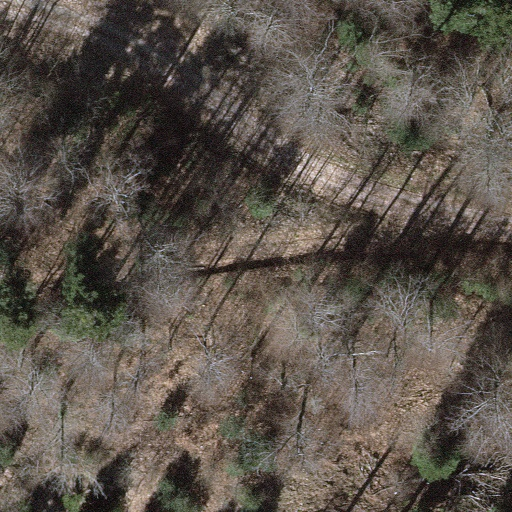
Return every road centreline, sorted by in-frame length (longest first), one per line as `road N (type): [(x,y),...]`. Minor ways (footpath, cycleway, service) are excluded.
road 1 (track): [(511,225),(399,203),(71,35),(0,16)]
road 2 (track): [(399,203),(338,240),(89,264),(0,287)]
